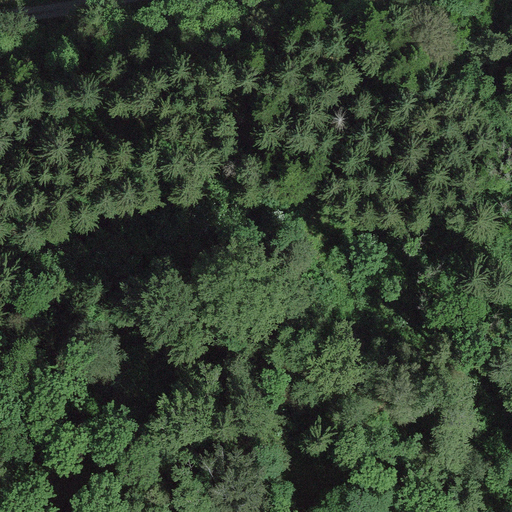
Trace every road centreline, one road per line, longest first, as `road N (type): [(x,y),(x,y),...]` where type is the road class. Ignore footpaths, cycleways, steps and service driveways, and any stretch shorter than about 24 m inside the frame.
road 1 (track): [(494,511),(484,473),(454,426),(364,326),(325,246),(344,229),(378,233),(511,275)]
road 2 (track): [(317,511),(257,412),(194,396),(201,374),(225,366),(266,366),(300,381),(409,511)]
